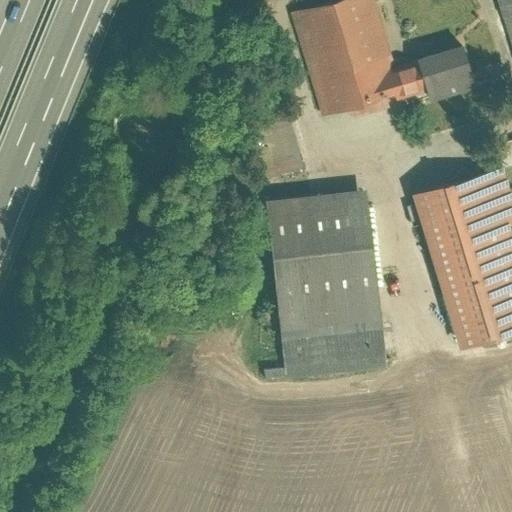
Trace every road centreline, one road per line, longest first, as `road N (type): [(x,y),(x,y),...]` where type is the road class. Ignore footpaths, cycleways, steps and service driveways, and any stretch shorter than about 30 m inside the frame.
road 1 (motorway): [(21,132),(57,106),(106,0)]
road 2 (motorway): [(21,132),(77,0)]
